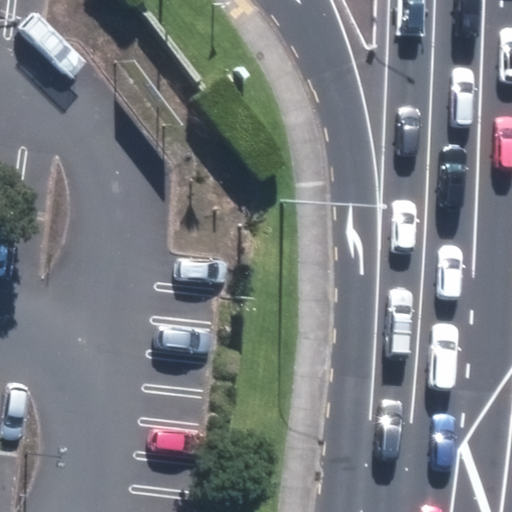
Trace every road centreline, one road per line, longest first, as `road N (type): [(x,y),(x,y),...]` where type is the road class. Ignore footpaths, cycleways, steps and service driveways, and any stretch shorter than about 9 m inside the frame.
road 1 (primary): [(442,397),(303,0)]
road 2 (primary): [(442,397),(464,0)]
